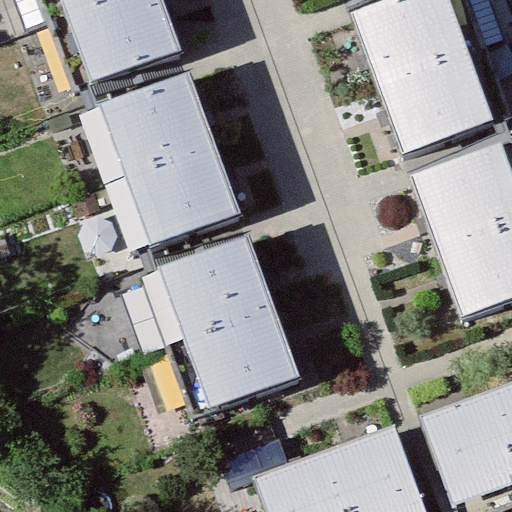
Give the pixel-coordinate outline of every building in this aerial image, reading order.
[(182,58),(161,0),(55,0),(90,92),(182,58)] [(499,128),(452,0),(411,0),(354,21),(406,162),(499,128)] [(242,222),(190,81),(97,115),(149,256),(242,222)] [(511,308),(511,172),(504,152),(411,186),(463,327),(511,308)] [(301,386),(249,245),(156,279),(208,420),(301,386)] [(469,511),(511,496),(511,394),(424,427),(454,511),(469,511)] [(423,511),(396,437),(256,488),(264,511),(423,511)]
